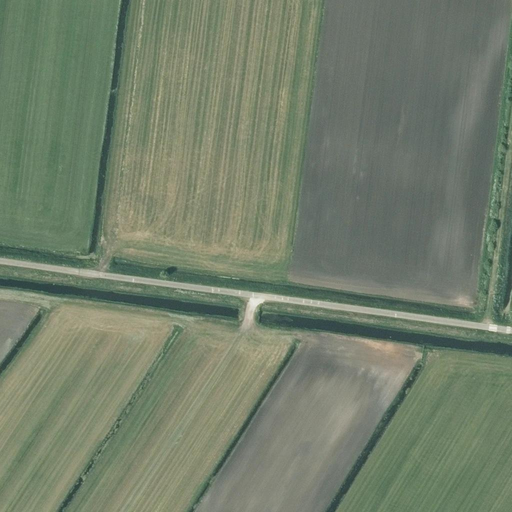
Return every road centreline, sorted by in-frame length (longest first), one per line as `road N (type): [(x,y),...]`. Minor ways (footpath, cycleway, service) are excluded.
road 1 (unclassified): [(511,332),(0,261)]
road 2 (track): [(485,329),(511,106)]
